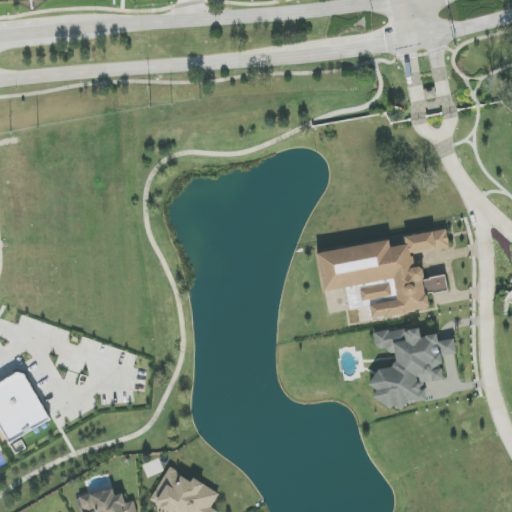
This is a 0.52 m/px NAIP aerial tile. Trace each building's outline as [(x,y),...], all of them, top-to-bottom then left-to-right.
[(317,253),(323,292),(348,288),(351,309),(365,307),(365,301),(395,297),(396,301),(370,305),(372,319),(429,310),(427,295),(448,292),(446,276),(424,279),(422,267),(414,268),(412,254),(449,248),(447,230),(404,236),(406,245),(390,247),(389,242),(317,253)] [(427,400),(424,384),(445,380),(440,358),(457,354),(453,338),(438,342),(437,334),(421,338),(419,326),(374,335),(378,353),(394,350),(397,365),(371,371),(378,409),(405,403),(405,405),(427,400)] [(9,443),(0,428),(0,382),(21,369),(51,418),(9,443)] [(216,511),(217,511),(212,508),(220,493),(168,468),(149,507),(159,511),(216,511)] [(136,511),(134,501),(126,503),(123,494),(115,496),(113,489),(80,497),(83,511),(136,511)]
